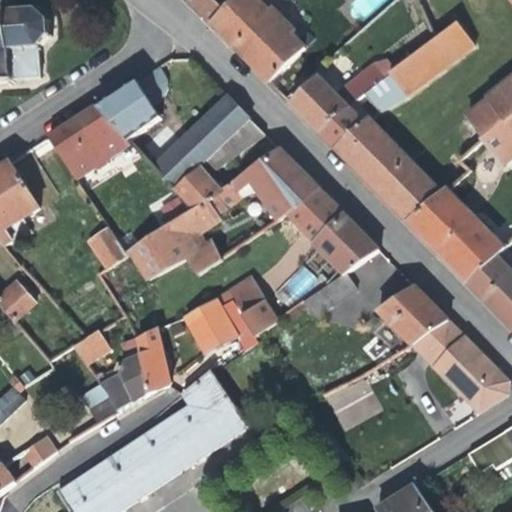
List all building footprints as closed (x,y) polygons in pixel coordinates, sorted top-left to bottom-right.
[(52,38),(51,20),(37,6),(34,6),(33,9),(9,11),(7,0),(0,0),(0,82),(11,82),(11,85),(15,84),(15,82),(39,80),(39,83),(44,82),(41,49),(52,38)] [(188,0),(195,7),(211,23),(234,0),(188,0)] [(258,0),(234,0),(211,23),(223,35),(258,0)] [(271,10),(262,0),(258,0),(223,35),(234,46),(271,10)] [(274,7),(234,46),(255,67),(272,85),(309,48),(296,34),(299,32),(274,7)] [(419,55),(437,41),(427,19),(412,26),(418,40),(413,43),(419,55)] [(393,74),(411,99),(479,49),(461,24),(437,41),(419,55),(413,59),(393,74)] [(389,59),(379,68),(387,78),(393,74),(413,59),(406,49),(391,61),(389,59)] [(141,79),(157,104),(171,96),(170,61),(141,79)] [(368,93),(387,78),(379,68),(374,62),(356,76),(359,81),(340,99),(350,109),(368,93)] [(411,99),(393,74),(387,78),(368,93),(381,113),(383,115),(411,99)] [(303,114),(330,89),(320,78),(293,104),(303,114)] [(511,122),(511,78),(486,99),(488,102),(466,119),(486,143),(511,122)] [(167,120),(157,104),(141,79),(127,88),(104,103),(131,144),(167,120)] [(323,135),(350,109),(340,99),(330,89),(303,114),(314,126),(323,135)] [(155,170),(175,191),(252,120),(232,99),(155,170)] [(131,144),(104,103),(77,121),(50,138),(76,179),(131,144)] [(366,126),(350,109),(323,135),(331,142),(340,151),(366,126)] [(366,126),(340,151),(363,175),(380,192),(414,160),(398,143),(404,137),(390,122),(384,129),(374,119),(366,126)] [(252,120),(175,191),(193,210),(224,188),(210,172),(266,134),(256,125),(252,120)] [(511,122),(486,143),(505,165),(511,159),(511,122)] [(270,209),(310,179),(300,168),(281,149),(224,188),(193,210),(130,253),(150,284),(190,261),(199,275),(224,259),(213,242),(208,245),(201,234),(215,224),(218,216),(244,199),(240,193),(253,185),(270,209)] [(414,160),(380,192),(398,210),(417,192),(430,206),(445,192),(414,160)] [(0,228),(19,216),(24,223),(45,209),(13,161),(0,169),(0,228)] [(310,179),(270,209),(280,223),(322,190),(310,179)] [(461,199),(450,187),(445,192),(430,206),(411,224),(421,235),(461,199)] [(291,215),(316,241),(345,214),(322,190),(291,215)] [(398,210),(411,224),(430,206),(417,192),(398,210)] [(434,247),(472,211),(461,199),(421,235),(434,247)] [(511,209),(503,218),(505,220),(511,227),(511,209)] [(507,247),(486,225),(472,211),(434,247),(453,267),(469,283),(499,254),(507,247)] [(327,252),(348,274),(382,251),(363,232),(345,214),(316,241),(327,252)] [(19,216),(0,228),(0,244),(5,252),(32,235),(24,223),(19,216)] [(486,225),(507,247),(511,242),(511,227),(505,220),(499,224),(494,218),(486,225)] [(82,248),(102,275),(129,256),(109,229),(82,248)] [(348,274),(327,252),(322,256),(343,278),(348,274)] [(511,271),(511,268),(499,254),(469,283),(483,297),(511,271)] [(275,288),(286,305),(319,284),(308,267),(275,288)] [(501,316),(511,327),(511,271),(483,297),(501,316)] [(343,278),(307,302),(317,317),(357,289),(348,274),(343,278)] [(0,295),(0,297),(4,302),(23,286),(18,280),(0,295)] [(23,286),(4,302),(21,321),(39,304),(23,286)] [(378,312),(413,348),(452,321),(436,305),(417,286),(378,312)] [(225,306),(220,299),(184,318),(206,357),(243,338),(225,306)] [(267,300),(244,316),(258,337),(281,320),(267,300)] [(413,348),(458,392),(496,366),(452,321),(413,348)] [(141,341),(145,355),(165,347),(161,330),(141,341)] [(114,350),(102,331),(76,348),(87,367),(114,350)] [(128,360),(145,355),(141,341),(140,337),(123,342),(128,360)] [(165,347),(145,355),(156,392),(167,388),(174,385),(165,347)] [(156,392),(145,355),(128,360),(123,363),(121,369),(122,373),(136,404),(140,401),(146,398),(156,392)] [(511,384),(511,382),(496,366),(458,392),(472,406),(476,410),(480,414),(510,396),(511,384)] [(22,380),(26,386),(37,380),(29,370),(20,377),(22,380)] [(121,413),(136,404),(122,373),(100,384),(121,413)] [(15,387),(22,380),(20,377),(17,374),(10,380),(15,387)] [(61,490),(76,511),(123,511),(248,429),(210,374),(183,394),(189,407),(61,490)] [(26,386),(22,380),(15,387),(0,400),(0,426),(28,401),(21,393),(27,388),(26,386)] [(348,382),(325,397),(347,430),(381,408),(367,386),(355,394),(348,382)] [(511,458),(511,426),(470,453),(482,472),(495,464),(497,469),(511,458)] [(48,435),(24,451),(35,467),(59,451),(48,435)] [(0,494),(20,479),(5,462),(0,466),(0,494)] [(437,511),(420,485),(401,497),(378,511),(437,511)]
